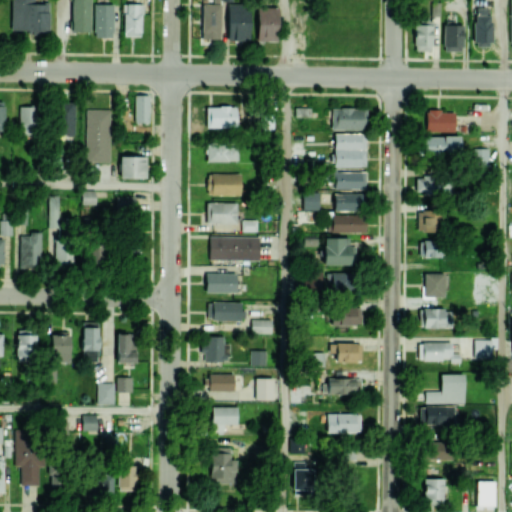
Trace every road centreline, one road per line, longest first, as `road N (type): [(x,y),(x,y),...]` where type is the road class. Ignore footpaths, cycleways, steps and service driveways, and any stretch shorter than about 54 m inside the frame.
road 1 (tertiary): [(511,78),(0,70)]
road 2 (residential): [(170,511),(171,0)]
road 3 (residential): [(390,511),(392,77)]
road 4 (residential): [(0,295),(170,298)]
